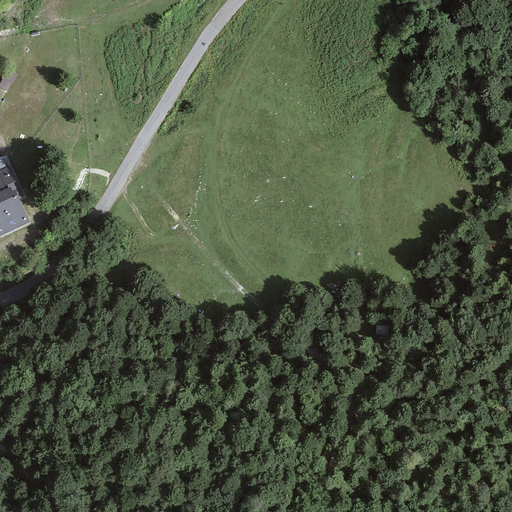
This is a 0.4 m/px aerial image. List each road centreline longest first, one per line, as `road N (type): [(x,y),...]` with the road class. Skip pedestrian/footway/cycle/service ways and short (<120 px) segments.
road 1 (tertiary): [(236,0),(92,225),(41,279),(0,300)]
road 2 (track): [(241,63),(213,158),(222,232),(306,324),(326,367)]
road 3 (track): [(326,367),(212,264),(151,239),(118,189)]
road 4 (track): [(332,511),(359,448),(358,416),(326,367)]
